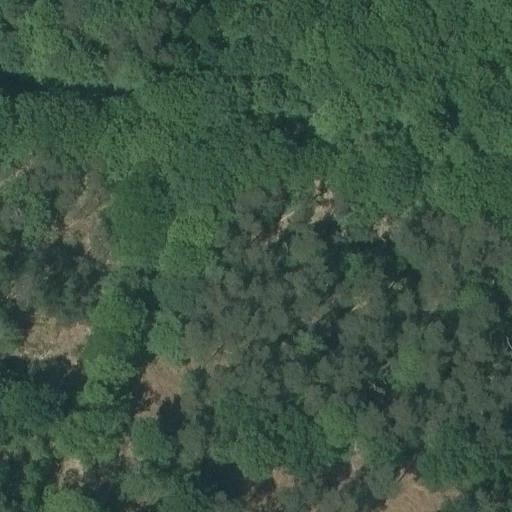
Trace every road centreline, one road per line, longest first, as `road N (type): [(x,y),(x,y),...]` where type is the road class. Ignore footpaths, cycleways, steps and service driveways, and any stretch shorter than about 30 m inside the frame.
road 1 (track): [(125,511),(239,0)]
road 2 (track): [(0,113),(511,206)]
